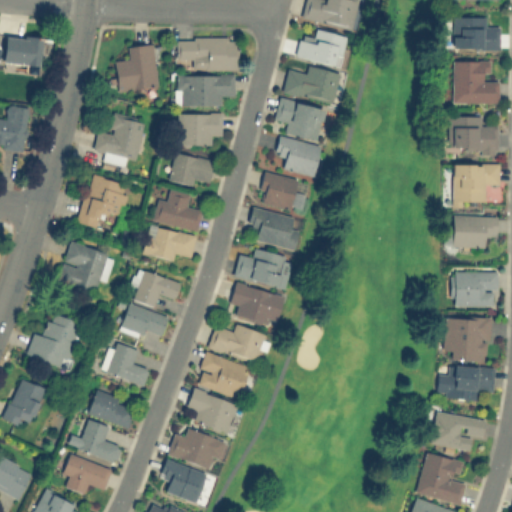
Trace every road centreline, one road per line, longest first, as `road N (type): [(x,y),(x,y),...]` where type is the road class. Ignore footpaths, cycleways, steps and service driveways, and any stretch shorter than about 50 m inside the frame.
road 1 (residential): [(277,0),(208,266),(112,511)]
road 2 (residential): [(0,313),(57,137),(83,0)]
road 3 (residential): [(83,2),(276,7)]
road 4 (residential): [(481,511),(511,383)]
